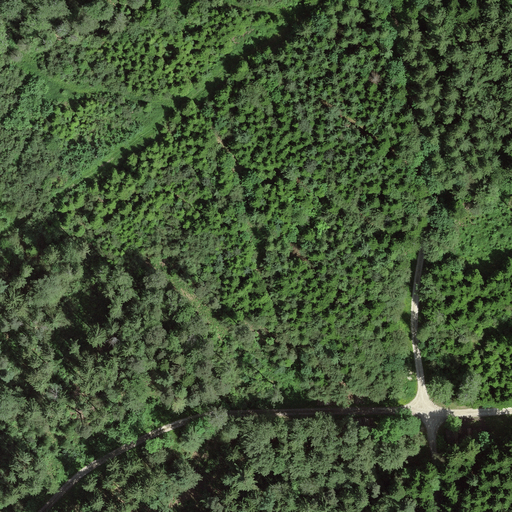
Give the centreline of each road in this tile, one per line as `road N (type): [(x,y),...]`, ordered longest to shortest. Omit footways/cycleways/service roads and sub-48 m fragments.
road 1 (track): [(436,511),(416,358),(413,150),(381,0)]
road 2 (track): [(37,511),(100,456),(208,412),(511,407)]
